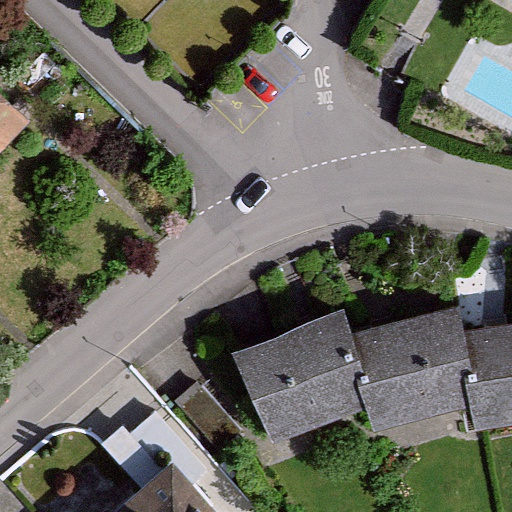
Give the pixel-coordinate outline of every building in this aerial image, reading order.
[(0,120),(0,157),(19,138),(0,120)] [(248,321),(282,418),(390,380),(364,309),(355,282),(248,321)] [(511,284),(464,288),(490,388),(511,387),(511,284)] [(464,288),(364,309),(390,380),(392,410),(490,388),(464,288)] [(85,511),(255,511),(177,427),(85,511)]
